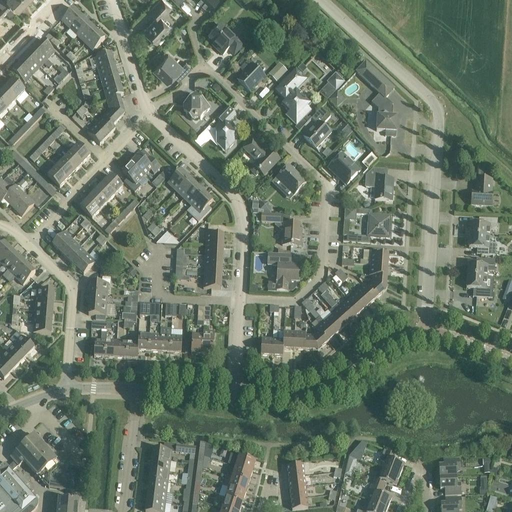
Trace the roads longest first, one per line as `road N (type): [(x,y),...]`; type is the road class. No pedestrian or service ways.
road 1 (residential): [(239,300),(285,302),(316,280),(322,193),(199,70)]
road 2 (residential): [(239,300),(237,202),(143,105)]
road 3 (residential): [(423,334),(437,110)]
road 4 (tertiary): [(234,395),(314,396),(382,349),(423,334)]
road 5 (unclassified): [(66,390),(70,285),(27,245)]
road 6 (residential): [(324,0),(437,110)]
road 7 (unclassified): [(123,511),(137,388)]
